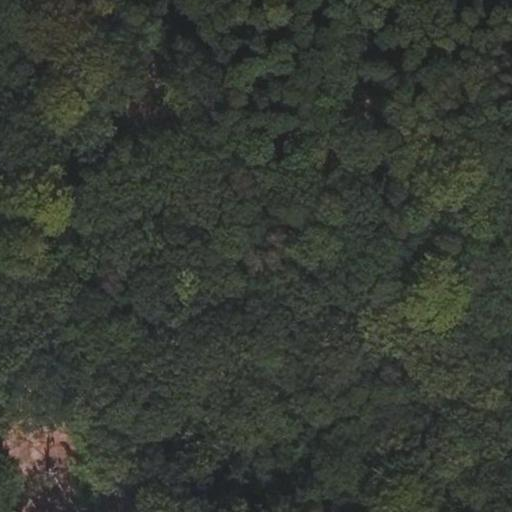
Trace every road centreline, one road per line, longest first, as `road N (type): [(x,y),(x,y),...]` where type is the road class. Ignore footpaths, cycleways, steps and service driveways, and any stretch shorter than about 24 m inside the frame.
road 1 (track): [(120,511),(39,155),(38,94),(54,0)]
road 2 (track): [(382,511),(511,434)]
